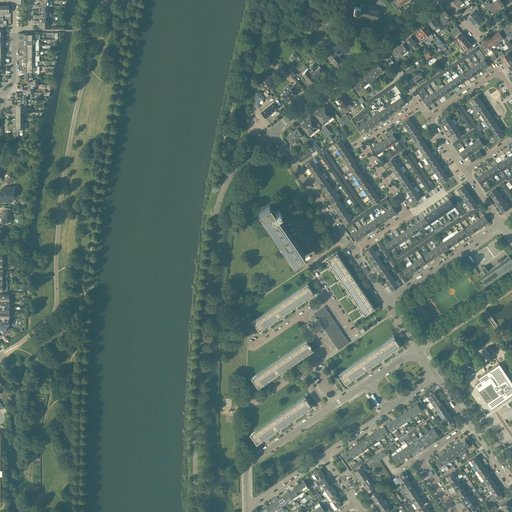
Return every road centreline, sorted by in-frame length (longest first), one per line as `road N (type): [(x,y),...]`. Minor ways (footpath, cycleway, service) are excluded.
road 1 (residential): [(342,236),(271,131),(378,45)]
road 2 (residential): [(408,213),(360,144),(418,103)]
road 3 (residential): [(247,508),(250,462),(327,410)]
road 4 (residential): [(386,302),(500,224)]
road 5 (residential): [(455,511),(422,459),(469,424)]
